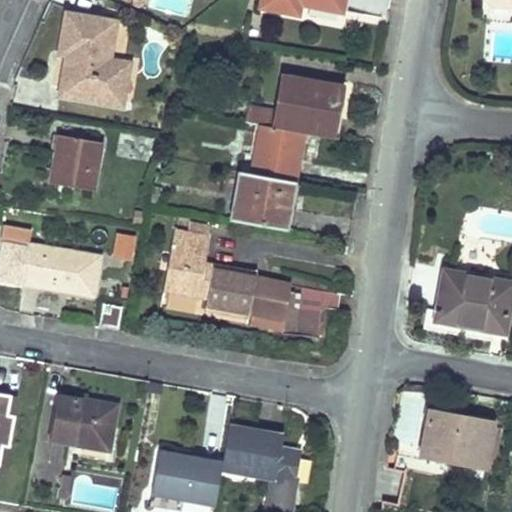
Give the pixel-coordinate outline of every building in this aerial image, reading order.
[(263,0),(262,6),(299,14),(302,1),(307,1),(307,4),(342,11),(344,0),(263,0)] [(69,54),(62,93),(122,104),(130,63),(110,59),(117,22),(68,13),(61,52),(69,54)] [(284,77),(274,127),(304,132),(333,137),(343,86),(284,77)] [(261,124),(253,173),(295,181),(304,132),(274,127),(261,124)] [(60,135),(52,181),(94,189),(102,142),(60,135)] [(241,172),(232,220),(286,230),(295,181),(253,173),(241,172)] [(0,225),(0,228),(0,242),(28,245),(30,229),(0,225)] [(256,279),(257,272),(205,263),(210,237),(175,231),(164,287),(199,294),(201,286),(210,288),(208,296),(206,307),(249,315),(250,310),(256,279)] [(113,233),(110,259),(131,262),(134,235),(113,233)] [(30,243),(23,282),(95,295),(102,256),(30,243)] [(426,310),(424,328),(482,338),(483,329),(503,333),(511,285),(511,283),(444,271),(436,312),(426,310)] [(290,292),(291,286),(256,279),(250,310),(285,317),(290,292)] [(201,286),(199,294),(208,296),(210,288),(201,286)] [(295,335),(299,311),(295,310),(298,293),(290,292),(285,317),(282,332),(295,335)] [(104,303),(100,325),(119,327),(123,307),(104,303)] [(0,392),(0,461),(3,445),(10,445),(15,415),(8,413),(11,395),(0,392)] [(59,395),(51,439),(110,449),(118,405),(59,395)] [(428,411),(420,456),(484,467),(493,422),(428,411)] [(222,462),(221,468),(307,483),(311,459),(300,457),(280,454),(281,446),(283,435),(228,426),(222,462)] [(281,446),(280,454),(300,457),(301,450),(281,446)] [(160,451),(153,493),(215,504),(221,468),(222,462),(160,451)] [(413,470),(402,502),(429,511),(440,479),(413,470)] [(70,475),(64,474),(61,488),(59,487),(58,496),(66,497),(70,475)]
